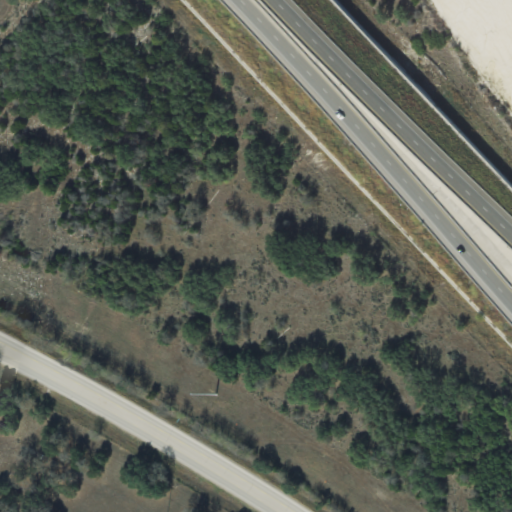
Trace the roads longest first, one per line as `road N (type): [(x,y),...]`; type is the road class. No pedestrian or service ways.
road 1 (trunk): [(230,0),(511,307)]
road 2 (trunk): [(511,235),(277,0)]
road 3 (tertiary): [(284,511),(0,348)]
